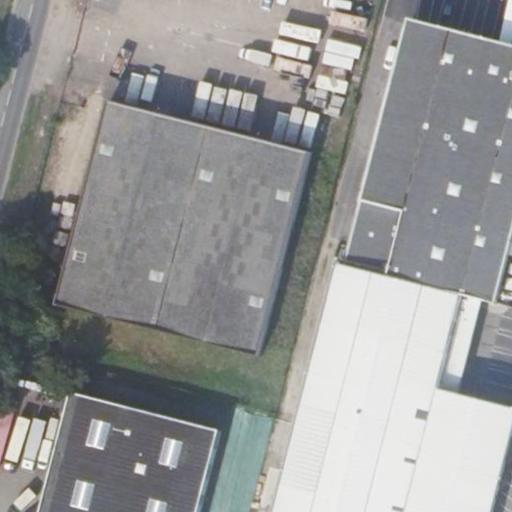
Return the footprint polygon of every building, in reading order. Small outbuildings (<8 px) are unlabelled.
[(511,56),(410,30),(349,267),(340,264),(299,420),(505,473),(511,446),(511,408),(458,394),(442,391),(466,297),(482,301),(491,303),(511,221),(511,56)] [(319,158),(112,104),(58,309),(268,363),(319,158)] [(442,391),(458,394),(482,301),(466,297),(442,391)] [(201,511),(222,432),(72,394),(41,511),(201,511)] [(299,420),(275,511),(495,511),(505,473),(299,420)]
